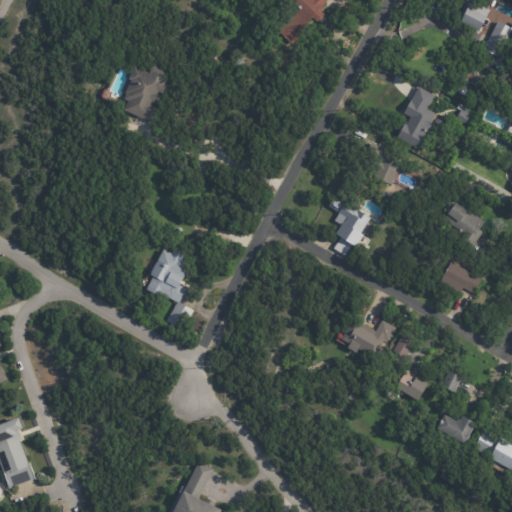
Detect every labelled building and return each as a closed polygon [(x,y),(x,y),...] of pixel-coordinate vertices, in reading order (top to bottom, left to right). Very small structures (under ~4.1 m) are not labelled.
[(320,0),(323,2),(315,9),(321,14),(314,22),(309,17),(301,25),(306,30),(291,46),(275,31),(295,9),(287,2),(289,0),(320,0)] [(468,0),(486,8),(476,30),(471,28),(470,31),(455,24),(465,0),(468,0)] [(511,30),(497,58),(482,49),(497,21),(511,30)] [(494,67),(492,61),(499,58),(502,64),(494,67)] [(150,123),(122,111),(126,102),(123,101),(126,95),(124,94),(130,81),(127,79),(132,68),(149,75),(150,74),(148,73),(151,67),(166,73),(162,81),(166,83),(162,94),(157,92),(155,96),(156,97),(153,103),(152,103),(150,108),(157,111),(152,124),(150,123)] [(432,95),(434,96),(427,110),(434,114),(431,119),(433,120),(431,124),(430,123),(429,125),(433,127),(419,154),(394,140),(403,124),(406,125),(409,118),(402,114),(418,88),(432,95)] [(489,115),(484,124),(476,120),(481,110),(489,115)] [(469,117),(464,125),(455,119),(460,111),(469,117)] [(436,119),(443,123),(441,127),(433,122),(435,119),(436,119)] [(397,159),(394,167),(395,167),(393,171),(395,172),(390,185),(374,179),(378,170),(376,169),(379,164),(380,164),(381,162),(375,160),(382,145),(400,153),(397,159)] [(354,204),(360,208),(358,212),(370,219),(360,234),(362,235),(361,236),(369,241),(363,251),(355,246),(354,248),(332,234),(338,225),(335,223),(336,222),(333,220),(337,215),(335,214),(336,213),(326,206),(335,192),(354,204)] [(460,208),(465,212),(466,210),(482,222),(477,230),(481,233),(471,247),(461,240),(464,235),(441,219),(452,203),(460,208)] [(333,249),(344,256),(351,246),(339,238),(333,249)] [(187,268),(178,287),(185,291),(178,304),(192,312),(182,332),(164,323),(174,305),(146,290),(163,256),(187,268)] [(472,293),(463,288),(460,293),(441,281),(452,263),(470,275),(472,271),(483,278),(473,294),(472,293)] [(358,350),(338,340),(349,321),(357,326),(359,323),(374,332),(381,320),(394,328),(387,341),(389,342),(381,356),(376,353),(373,359),(358,350)] [(412,344),(402,359),(390,352),(400,336),(412,344)] [(414,376),(427,384),(416,402),(395,389),(406,371),(414,376)] [(459,379),(451,393),(439,387),(446,372),(459,379)] [(357,395),(353,402),(344,397),(348,390),(357,395)] [(451,418),(459,423),(463,416),(475,423),(463,443),(437,428),(445,415),(451,418)] [(23,441),(21,441),(29,464),(31,464),(37,480),(11,490),(0,459),(0,426),(21,419),(25,429),(20,431),(23,441)] [(489,435),(509,447),(510,446),(511,448),(511,465),(508,472),(470,450),(481,431),(489,435)] [(213,471),(198,499),(220,511),(219,511),(168,511),(183,486),(185,487),(200,461),(214,469),(213,471)] [(448,479),(445,483),(438,478),(441,474),(448,479)]
